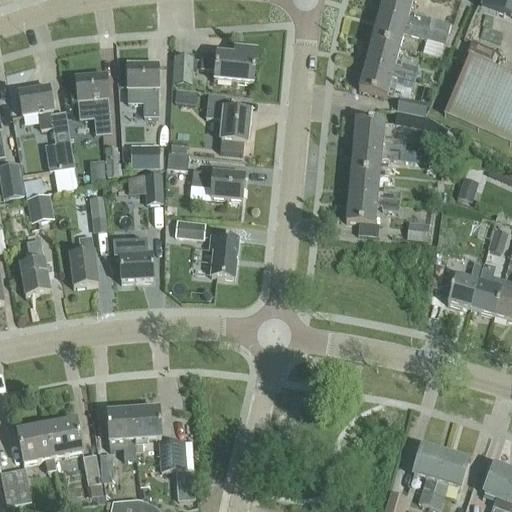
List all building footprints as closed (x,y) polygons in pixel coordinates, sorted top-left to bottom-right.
[(405,0),(383,0),(378,19),(428,33),(431,23),(415,18),(414,22),(408,20),(413,2),(405,0)] [(511,23),(511,0),(484,0),(480,11),(511,23)] [(448,38),(428,33),(378,19),(371,44),(400,51),(404,38),(445,49),(448,38)] [(431,23),(428,33),(448,38),(451,28),(431,23)] [(418,72),(402,67),(401,71),(395,69),(400,51),(371,44),(365,68),(415,82),(418,72)] [(444,118),(511,148),(511,82),(487,72),(494,57),(472,47),(465,62),(468,63),(444,118)] [(256,55),(234,53),(233,61),(216,59),(216,60),(202,59),(201,73),(215,75),(214,85),(253,89),(256,55)] [(191,90),(193,62),(173,61),(171,89),(191,90)] [(412,92),(415,82),(365,68),(358,93),(386,101),(391,83),(397,84),(396,88),(412,92)] [(144,122),(158,122),(158,69),(127,70),(127,109),(143,109),(144,122)] [(108,104),(105,80),(74,83),(77,107),(79,124),(94,123),(95,140),(110,138),(107,105),(108,104)] [(52,132),(50,116),(52,116),(48,92),(18,97),(22,121),(38,118),(40,134),(52,132)] [(176,94),(174,107),(195,110),(197,97),(176,94)] [(207,101),(205,123),(223,124),(220,145),(219,157),(241,160),(242,148),(246,148),(250,117),(227,115),(228,103),(207,101)] [(397,117),(424,122),(427,107),(399,102),(397,117)] [(426,135),(428,123),(397,117),(395,129),(426,135)] [(355,125),(352,150),(404,155),(405,145),(389,143),(388,147),(382,146),(384,127),(355,125)] [(170,157),(186,159),(187,148),(171,147),(170,157)] [(54,175),(57,197),(76,193),(69,148),(45,152),(49,176),(54,175)] [(387,161),(387,164),(403,166),(404,155),(352,150),(350,176),(379,178),(381,160),(387,161)] [(131,154),(131,174),(159,174),(158,153),(131,154)] [(117,154),(104,154),(105,183),(118,182),(117,154)] [(166,174),(186,176),(188,161),(168,159),(166,174)] [(0,171),(0,183),(3,203),(23,200),(18,168),(0,171)] [(212,177),(192,176),(191,191),(211,193),(210,203),(242,206),(244,180),(212,177)] [(350,176),(348,201),(399,206),(400,195),(384,193),(383,197),(377,196),(379,178),(350,176)] [(162,207),(160,179),(145,180),(147,199),(147,208),(162,207)] [(41,184),(22,188),(25,204),(26,204),(44,201),(41,184)] [(476,194),(461,188),(456,202),(471,207),(476,194)] [(101,192),(88,194),(89,203),(103,202),(101,192)] [(30,228),(54,224),(49,200),(44,201),(26,204),(30,228)] [(398,216),(399,206),(348,201),(345,227),(374,229),(376,211),(382,211),(381,215),(398,216)] [(105,222),(103,202),(89,203),(91,224),(105,222)] [(168,244),(167,216),(149,217),(150,245),(168,244)] [(456,216),(449,239),(475,246),(482,224),(456,216)] [(174,241),(203,244),(205,230),(176,227),(174,241)] [(407,243),(427,245),(428,229),(408,227),(407,243)] [(505,238),(507,231),(496,227),(493,235),(487,255),(501,259),(507,239),(505,238)] [(209,255),(213,255),(210,281),(234,284),(238,244),(211,241),(209,255)] [(97,290),(93,258),(92,258),(90,243),(78,244),(80,260),(69,261),(73,293),(97,290)] [(38,246),(26,248),(30,268),(19,271),(25,302),(49,297),(43,266),(42,266),(38,246)] [(146,246),(145,246),(113,248),(114,264),(119,264),(120,288),(153,286),(151,258),(147,259),(146,246)] [(455,281),(447,309),(470,315),(483,270),(474,268),(471,280),(473,280),(472,286),(455,281)] [(470,315),(492,322),(501,294),(503,285),(492,282),(494,274),(483,270),(470,315)] [(511,287),(503,285),(501,294),(492,322),(511,327),(511,287)] [(158,414),(132,416),(134,446),(160,444),(158,414)] [(132,416),(106,418),(108,448),(134,446),(132,416)] [(82,458),(75,424),(46,430),(55,476),(53,464),(82,458)] [(47,477),(55,476),(46,430),(16,436),(23,470),(44,466),(47,477)] [(186,475),(184,446),(158,448),(160,477),(186,475)] [(436,487),(434,486),(443,458),(421,452),(412,480),(425,484),(422,492),(418,508),(428,511),(436,487)] [(468,465),(443,458),(434,486),(436,487),(428,511),(429,511),(440,511),(447,490),(459,494),(468,465)] [(82,462),(87,491),(100,489),(95,460),(82,462)] [(113,489),(111,460),(99,460),(101,489),(113,489)] [(490,511),(503,511),(511,489),(511,476),(494,470),(483,498),(494,502),(490,511)] [(24,474),(12,476),(18,510),(31,507),(24,474)] [(0,479),(6,511),(18,510),(12,476),(0,478),(0,479)] [(511,511),(511,489),(503,511),(511,511)] [(193,496),(175,497),(176,507),(194,506),(193,496)] [(402,511),(406,501),(390,497),(385,511),(402,511)]
